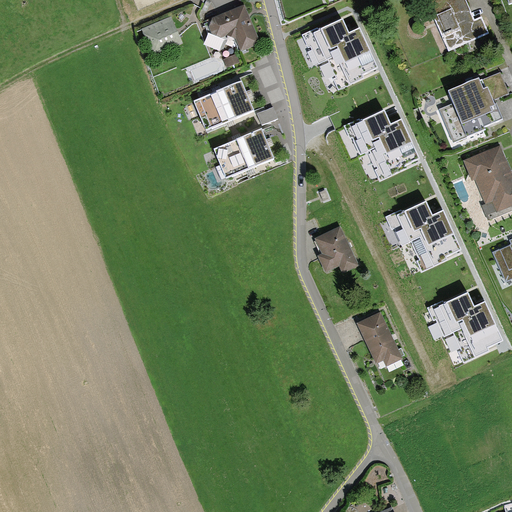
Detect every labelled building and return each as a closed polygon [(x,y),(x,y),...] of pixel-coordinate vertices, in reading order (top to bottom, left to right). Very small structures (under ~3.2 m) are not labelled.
[(412,0),(415,6),(427,0),(449,51),(488,34),(481,18),(475,21),(465,0),(412,0)] [(261,44),(245,6),(212,19),(211,23),(204,25),(213,45),(228,40),(237,43),(241,53),(261,44)] [(171,18),(141,31),(153,56),(182,43),(171,18)] [(328,59),(337,77),(332,79),(338,91),(366,78),(364,74),(377,68),(360,31),(349,36),(342,22),(320,32),(318,27),(302,34),(308,47),(311,46),(319,63),(328,59)] [(237,55),(224,60),(227,68),(240,63),(237,55)] [(480,81),(448,94),(453,105),(439,110),(454,144),(467,139),(486,132),(485,129),(503,122),(496,106),(495,107),(493,102),(510,95),(501,73),(480,82),(480,81)] [(255,113),(242,83),(194,103),(206,133),(255,113)] [(257,115),(262,126),(279,119),(274,108),(257,115)] [(370,150),(379,168),(374,170),(380,181),(408,168),(406,165),(419,159),(402,122),(391,127),(385,113),(362,123),(360,118),(344,125),(350,138),(353,137),(361,154),(370,150)] [(275,161),(262,131),(214,151),(227,182),(275,161)] [(511,174),(500,147),(463,162),(472,183),(475,181),(485,205),(481,206),(488,222),(511,211),(511,208),(511,207),(511,206),(511,174)] [(325,191),(320,193),(324,202),(329,200),(325,191)] [(412,241),(420,259),(416,261),(421,272),(450,259),(448,256),(460,250),(443,213),(433,218),(426,204),(403,214),(401,209),(386,216),(392,229),(395,228),(403,245),(412,241)] [(341,228),(315,240),(322,256),(318,258),(326,275),(339,268),(343,275),(360,267),(341,228)] [(511,240),(509,241),(511,246),(493,253),(507,283),(511,280),(511,240)] [(454,332),(462,350),(458,352),(463,363),(491,350),(490,347),(502,341),(485,304),(474,309),(468,294),(445,305),(443,300),(427,307),(433,320),(436,319),(444,336),(454,332)] [(381,314),(357,325),(377,365),(384,362),(387,368),(403,360),(381,314)]
